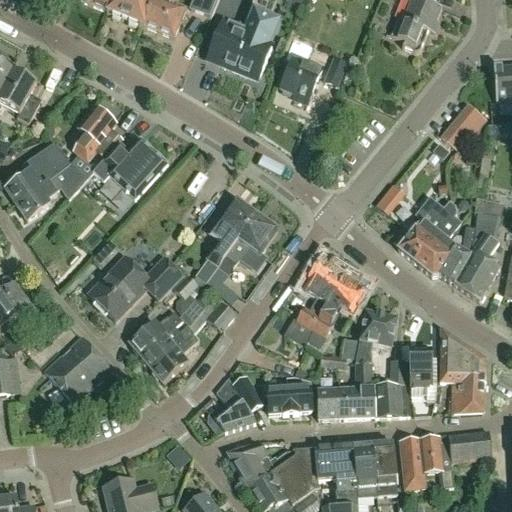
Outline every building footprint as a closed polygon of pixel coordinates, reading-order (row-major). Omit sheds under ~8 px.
[(106,17),(113,0),(77,0),(76,3),(106,16),(106,17)] [(113,0),(106,17),(142,32),(154,2),(149,0),(113,0)] [(173,43),(182,22),(185,14),(175,10),(169,8),(172,0),(155,0),(154,2),(142,32),(143,32),(143,31),(173,43)] [(209,20),(214,8),(217,0),(193,0),(191,5),(188,13),(203,19),(208,21),(209,20)] [(304,0),(295,0),(293,7),(300,10),(304,0)] [(403,0),(411,3),(402,24),(398,22),(391,41),(404,46),(401,51),(418,58),(428,35),(435,38),(436,37),(432,36),(442,11),(433,8),(436,0),(403,0)] [(301,8),(303,13),(308,14),(312,12),(314,8),(312,3),(308,2),(303,3),(301,8)] [(267,48),(277,22),(252,12),(243,33),(221,24),(208,56),(223,62),(220,68),(257,83),(271,50),(267,48)] [(334,64),(325,87),(336,91),(345,69),(334,64)] [(279,94),(308,106),(321,73),(303,66),(301,68),(292,65),(279,94)] [(0,96),(12,74),(0,67),(0,96)] [(511,105),(511,70),(493,71),(495,107),(511,105)] [(12,74),(0,96),(0,107),(19,118),(17,122),(28,128),(39,108),(28,102),(36,87),(12,74)] [(105,160),(121,142),(111,134),(116,128),(94,110),(76,133),(85,140),(73,155),(87,166),(97,153),(105,160)] [(461,118),(479,133),(485,125),(468,110),(461,118)] [(468,146),(479,133),(461,118),(450,131),(468,146)] [(459,157),(468,146),(450,131),(441,142),(459,157)] [(132,153),(122,144),(120,146),(95,173),(106,184),(112,178),(137,200),(136,200),(137,201),(138,200),(169,166),(170,165),(169,164),(144,142),(143,140),(142,142),(132,153)] [(0,162),(3,164),(9,149),(0,144),(0,162)] [(15,209),(66,173),(57,160),(34,176),(32,173),(5,192),(4,192),(15,209)] [(71,170),(66,173),(15,209),(27,225),(28,225),(27,225),(50,209),(48,205),(57,199),(55,196),(61,192),(67,202),(84,184),(71,170)] [(396,191),(380,209),(391,218),(407,200),(396,191)] [(238,206),(234,203),(208,239),(219,246),(207,263),(207,264),(195,281),(205,289),(218,272),(218,271),(255,219),(246,212),(246,210),(240,205),(238,206)] [(435,234),(447,218),(429,203),(414,221),(421,227),(407,243),(400,238),(392,248),(399,254),(397,256),(413,268),(437,235),(435,234)] [(475,233),(471,263),(454,289),(479,307),(500,271),(487,262),(496,250),(494,250),(502,209),(476,203),(474,216),(477,217),(477,219),(475,233)] [(437,235),(413,268),(431,282),(437,281),(438,280),(454,252),(446,246),(460,229),(447,218),(435,234),(437,235)] [(277,234),(273,231),(273,229),(267,225),(265,226),(255,219),(218,271),(218,272),(228,279),(247,252),(259,260),(277,234)] [(454,252),(438,280),(454,289),(471,263),(475,233),(465,232),(462,253),(455,250),(454,252)] [(111,244),(106,250),(112,255),(117,250),(111,244)] [(100,268),(105,262),(100,256),(94,262),(100,268)] [(310,335),(347,274),(322,260),(308,283),(309,284),(303,295),(316,303),(309,315),(304,312),(296,325),(293,324),(283,340),(305,353),(307,346),(310,335)] [(124,261),(88,299),(115,326),(146,294),(158,305),(182,279),(164,262),(145,281),(124,261)] [(310,335),(307,346),(311,348),(315,338),(323,342),(332,328),(329,326),(339,309),(351,317),(354,311),(355,311),(369,288),(347,274),(310,335)] [(184,304),(189,298),(197,291),(196,290),(187,281),(174,294),(184,304)] [(0,331),(30,310),(14,288),(0,298),(0,331)] [(197,291),(189,298),(194,303),(195,303),(204,293),(198,289),(196,290),(197,291)] [(195,303),(200,308),(205,311),(217,298),(207,289),(204,293),(195,303)] [(200,308),(195,303),(194,303),(186,312),(192,317),(200,308)] [(220,308),(206,324),(220,337),(235,320),(220,308)] [(139,359),(140,361),(175,331),(175,332),(183,326),(174,316),(158,330),(154,326),(129,347),(133,352),(132,355),(135,360),(139,359)] [(371,358),(370,357),(372,348),(390,352),(397,323),(365,316),(355,364),(355,366),(371,366),(371,358)] [(45,323),(35,321),(33,335),(43,337),(45,323)] [(147,369),(151,374),(193,339),(188,332),(181,338),(175,332),(175,331),(140,361),(141,362),(140,366),(144,370),(147,369)] [(486,382),(485,362),(465,348),(440,333),(439,387),(452,387),(450,420),(484,418),(486,382)] [(199,346),(193,339),(151,374),(152,375),(151,379),(155,383),(158,382),(163,388),(188,367),(182,359),(199,346)] [(112,376),(82,342),(69,353),(71,354),(63,362),(61,360),(43,376),(72,408),(112,376)] [(402,366),(410,365),(410,355),(409,350),(402,350),(402,366)] [(410,355),(411,396),(427,395),(427,407),(435,407),(437,394),(436,370),(431,370),(430,355),(427,355),(425,351),(414,351),(413,355),(410,355)] [(335,370),(335,362),(321,360),(319,370),(335,372),(335,370)] [(335,370),(335,372),(344,373),(345,363),(340,363),(335,362),(335,370)] [(0,364),(0,399),(10,398),(5,364),(0,364)] [(390,364),(388,391),(407,390),(408,366),(402,366),(390,364)] [(370,392),(371,366),(355,366),(355,390),(360,389),(360,392),(370,392)] [(263,409),(246,382),(233,390),(249,418),(263,409)] [(282,418),(282,420),(299,419),(299,417),(311,416),(309,386),(293,382),(286,382),(287,394),(267,395),(268,419),(282,418)] [(226,384),(216,397),(220,402),(232,392),(226,384)] [(374,392),(374,423),(409,421),(407,390),(388,391),(374,392)] [(255,428),(232,392),(220,402),(227,411),(214,422),(224,437),(255,428)] [(374,423),(374,392),(370,392),(360,392),(338,393),(339,424),(374,423)] [(339,424),(338,393),(316,394),(317,424),(339,424)] [(448,447),(451,468),(490,464),(487,436),(447,440),(448,447)] [(453,492),(451,468),(448,447),(439,448),(439,441),(400,446),(404,495),(425,493),(423,478),(438,476),(440,493),(453,492)] [(396,491),(392,447),(372,449),(377,501),(396,500),(395,491),(396,491)] [(356,503),(352,450),(350,450),(349,448),(339,448),(338,452),(332,452),(332,453),(312,455),(314,486),(318,486),(334,485),(336,509),(356,507),(356,503)] [(270,478),(275,475),(258,449),(230,458),(230,462),(229,463),(248,493),(270,478)] [(377,501),(372,449),(352,450),(356,503),(377,501)] [(314,486),(312,455),(292,456),(292,458),(294,457),(294,462),(287,466),(285,463),(276,469),(278,473),(275,475),(270,478),(287,506),(288,505),(292,511),(314,495),(319,495),(319,493),(318,486),(314,486)] [(270,478),(248,493),(256,505),(256,504),(261,511),(291,511),(287,506),(270,478)] [(103,492),(107,511),(157,511),(151,489),(135,493),(132,484),(103,492)] [(216,511),(205,497),(186,511),(216,511)] [(321,511),(312,499),(292,511),(321,511)] [(16,511),(15,501),(0,502),(0,511),(33,511),(34,510),(16,511)]
